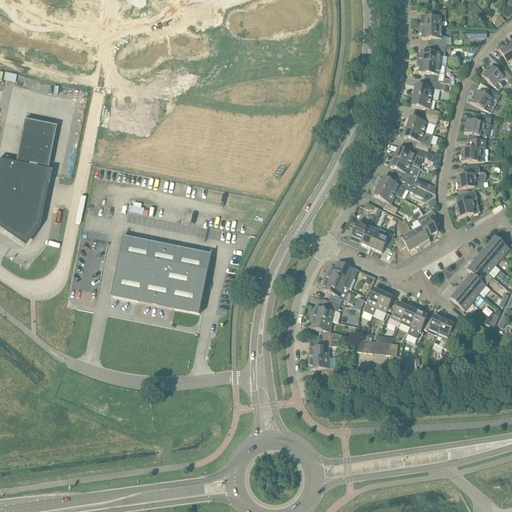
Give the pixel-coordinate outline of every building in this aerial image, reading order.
[(486,0),(485,0),(474,3),(474,9),(481,15),(486,0)] [(419,30),(442,30),(442,21),(446,21),(446,12),(428,13),(428,19),(422,19),(422,25),(419,24),(419,30)] [(428,47),(446,48),(446,38),(442,38),(442,30),(419,30),(419,35),(422,35),(422,41),(428,41),(428,47)] [(506,47),(499,51),(504,60),(511,71),(511,69),(511,46),(508,49),(506,47)] [(445,58),(446,48),(428,47),(427,53),(421,53),(420,59),(418,58),(417,64),(440,66),(441,58),(445,58)] [(440,66),(417,64),(417,69),(419,69),(419,75),(425,76),(425,82),(443,85),(446,86),(449,86),(450,82),(445,81),(446,66),(440,66)] [(487,71),(482,77),(499,93),(504,88),(501,85),(505,80),(509,84),(511,79),(511,75),(499,64),(494,70),(493,69),(489,73),(487,71)] [(3,73),(0,85),(12,88),(15,76),(3,73)] [(446,86),(443,85),(432,83),(425,82),(424,83),(423,88),(416,87),(414,97),(433,101),(435,91),(444,93),(446,86)] [(474,97),(470,104),(490,116),(497,104),(498,104),(502,97),(490,91),(487,97),(479,93),(476,98),(474,97)] [(431,111),(433,101),(414,97),(412,108),(427,111),(426,117),(439,120),(440,113),(431,111)] [(468,127),(466,127),(464,135),(487,140),(490,127),(492,119),(480,116),(478,124),(470,122),(468,127)] [(437,127),(439,120),(426,117),(424,123),(410,119),(407,129),(425,135),(426,135),(429,125),(437,127)] [(56,128),(24,122),(15,166),(0,162),(0,228),(24,245),(36,228),(45,186),(49,186),(51,173),(47,172),(56,128)] [(433,137),(426,135),(425,135),(407,129),(404,139),(417,144),(415,150),(428,154),(433,137)] [(486,142),(468,142),(468,150),(464,150),(464,155),(462,155),(462,164),(485,164),(485,150),(486,150),(486,142)] [(428,154),(415,150),(413,155),(399,149),(394,159),(412,167),(416,157),(425,161),(428,154)] [(421,170),(412,167),(394,159),(390,169),(404,175),(401,181),(414,187),(421,170)] [(460,183),(457,184),(459,192),(474,190),(474,191),(484,190),(483,184),(483,183),(485,183),(486,181),(487,179),(486,177),(485,175),(484,174),(480,174),(479,167),(463,169),(464,177),(459,178),(460,183)] [(414,187),(401,181),(398,186),(384,179),(379,188),(396,197),(401,188),(410,193),(414,187)] [(436,190),(430,187),(427,193),(435,196),(436,196),(436,190)] [(391,206),(396,197),(379,188),(374,197),(386,204),(383,209),(396,216),(398,210),(391,206)] [(476,193),(455,198),(458,211),(456,212),(458,220),(480,214),(477,201),(478,201),(476,193)] [(129,213),(140,214),(141,204),(130,203),(129,213)] [(378,210),(376,209),(367,204),(364,210),(375,215),(378,210)] [(428,239),(438,233),(435,228),(440,225),(435,214),(429,218),(428,215),(417,221),(422,229),(428,239)] [(369,229),(367,228),(358,224),(352,238),(350,241),(361,245),(362,243),(367,232),(368,232),(369,229)] [(430,242),(428,239),(422,229),(412,234),(420,247),(430,242)] [(395,241),(390,238),(391,235),(380,231),(378,236),(372,250),(382,255),(385,249),(390,252),(393,246),(396,247),(395,241)] [(378,236),(368,232),(367,232),(362,243),(361,245),(372,250),(378,236)] [(410,253),(420,247),(412,234),(402,240),(401,238),(395,241),(396,247),(398,246),(401,251),(406,248),(410,253)] [(212,256),(124,238),(112,297),(200,315),(203,297),(196,290),(198,278),(208,274),(212,256)] [(496,239),(489,247),(503,259),(510,251),(496,239)] [(489,247),(481,255),(496,267),(503,259),(489,247)] [(481,255),(474,264),(488,276),(496,267),(481,255)] [(358,272),(343,265),(338,263),(334,272),(331,271),(329,276),(327,275),(325,280),(344,289),(350,291),(358,272)] [(488,276),(474,264),(467,272),(486,288),(486,287),(482,284),(488,276)] [(479,296),(486,288),(472,276),(465,284),(479,296)] [(340,299),(344,289),(325,280),(323,285),(324,286),(322,291),(332,295),(328,303),(341,307),(344,300),(340,299)] [(472,304),(479,296),(465,284),(458,292),(472,304)] [(377,310),(384,295),(374,290),(367,306),(363,313),(373,318),(377,310)] [(395,296),(385,292),(384,295),(377,310),(387,315),(395,296)] [(465,313),(472,304),(458,292),(451,301),(458,307),(465,313)] [(341,307),(328,303),(323,301),(321,310),(316,309),(315,314),(313,314),(312,319),(332,324),(338,325),(341,314),(339,314),(341,307)] [(399,328),(401,324),(408,309),(398,304),(389,324),(399,328)] [(409,328),(416,312),(408,309),(401,324),(409,328)] [(418,341),(424,327),(428,318),(416,312),(409,328),(411,329),(408,336),(418,341)] [(438,338),(445,322),(435,317),(428,333),(438,338)] [(330,334),(332,324),(312,319),(311,324),(312,325),(311,330),(322,332),(320,341),(338,342),(339,337),(334,336),(334,335),(330,334)] [(449,353),(450,351),(454,342),(449,339),(455,326),(445,322),(438,338),(434,346),(449,353)] [(339,347),(338,342),(320,341),(320,349),(310,349),(310,355),(308,355),(308,360),(329,359),(329,349),(337,348),(338,348),(339,347)] [(334,377),(334,370),(330,370),(329,359),(308,360),(309,366),(310,366),(311,371),(321,371),(322,379),(334,377)] [(442,360),(439,366),(444,369),(447,363),(442,361),(442,360)]
